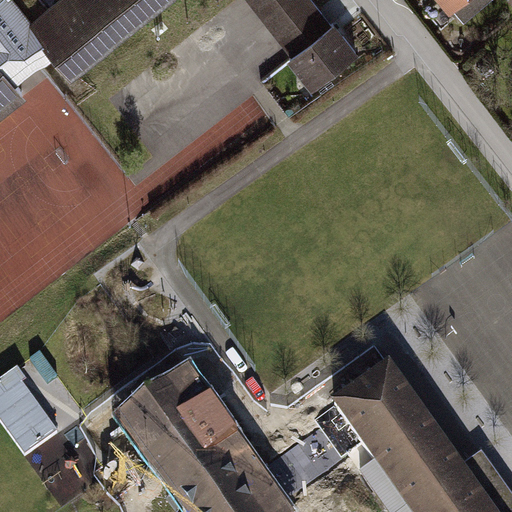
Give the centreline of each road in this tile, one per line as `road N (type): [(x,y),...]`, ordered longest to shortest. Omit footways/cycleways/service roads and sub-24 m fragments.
road 1 (unknown): [(421,50),(160,244),(157,263),(271,413),(290,411),(393,330),(409,335),(511,471)]
road 2 (residential): [(511,162),(380,0)]
